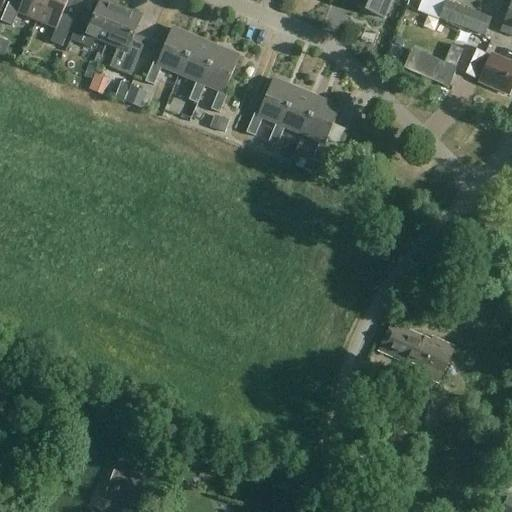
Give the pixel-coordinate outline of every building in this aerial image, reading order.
[(37,24),(46,0),(24,0),(24,1),(21,0),(11,0),(1,24),(12,29),(18,16),(37,24)] [(46,0),(37,24),(57,32),(52,45),(62,49),(79,9),(68,4),(69,0),(46,0)] [(384,22),(392,0),(359,0),(356,10),(384,22)] [(434,0),(422,0),(418,11),(439,20),(484,39),(491,22),(445,4),(434,0)] [(492,0),(476,0),(481,17),(496,13),(492,0)] [(106,46),(121,10),(101,1),(93,20),(83,16),(72,44),(91,52),(96,42),(106,46)] [(507,16),(501,32),(511,36),(511,2),(508,1),(504,3),(501,11),(503,14),(507,16)] [(121,10),(106,46),(118,52),(114,61),(133,69),(143,47),(132,42),(142,19),(121,10)] [(178,79),(194,41),(172,31),(158,67),(153,65),(145,85),(154,89),(162,72),(178,79)] [(200,88),(216,50),(194,41),(178,79),(195,86),(188,102),(197,106),(204,89),(200,88)] [(457,68),(456,71),(476,80),(477,78),(481,80),(479,83),(509,96),(511,88),(511,65),(490,56),(490,57),(485,55),(485,56),(466,47),(457,68)] [(412,48),(404,68),(448,87),(456,71),(457,68),(433,57),(412,48)] [(200,88),(204,89),(217,95),(210,112),(220,116),(229,96),(223,94),(238,59),(216,50),(200,88)] [(280,129),(295,91),(273,82),(259,117),(255,115),(246,135),(256,139),(264,122),(276,127),(280,129)] [(116,100),(125,104),(130,90),(121,86),(120,90),(116,100)] [(130,90),(125,104),(139,109),(144,95),(130,90)] [(302,138),(317,100),(295,91),(280,129),(276,127),(266,152),(275,155),(285,131),(302,138)] [(317,100),(302,138),(320,145),(312,163),(323,167),(331,148),(339,151),(345,136),(332,131),(341,110),(317,100)] [(226,134),(230,122),(214,117),(210,129),(226,134)] [(303,171),(306,162),(293,158),(290,167),(303,171)] [(433,345),(393,325),(380,352),(422,373),(420,377),(437,385),(454,350),(435,341),(433,345)] [(424,427),(435,404),(414,394),(403,417),(424,427)] [(207,453),(212,441),(196,435),(191,447),(207,453)] [(136,460),(140,451),(129,447),(126,456),(136,460)] [(144,480),(130,474),(134,464),(119,458),(105,495),(134,506),(144,480)] [(386,496),(390,484),(371,478),(367,490),(386,496)] [(511,511),(511,501),(508,499),(500,511),(511,511)]
